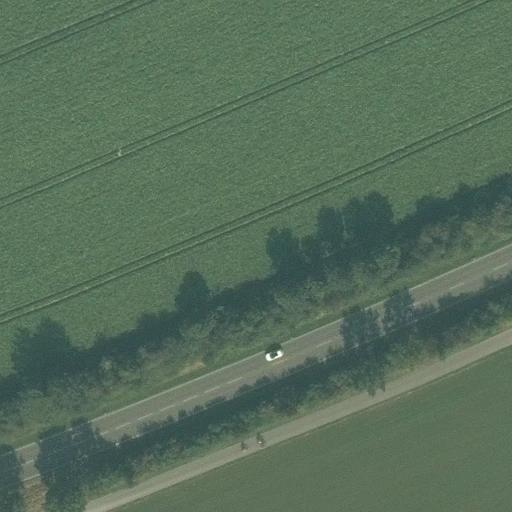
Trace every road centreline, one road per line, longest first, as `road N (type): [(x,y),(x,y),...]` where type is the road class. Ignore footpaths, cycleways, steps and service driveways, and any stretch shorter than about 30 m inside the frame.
road 1 (primary): [(0,473),(511,260)]
road 2 (track): [(511,336),(86,511)]
